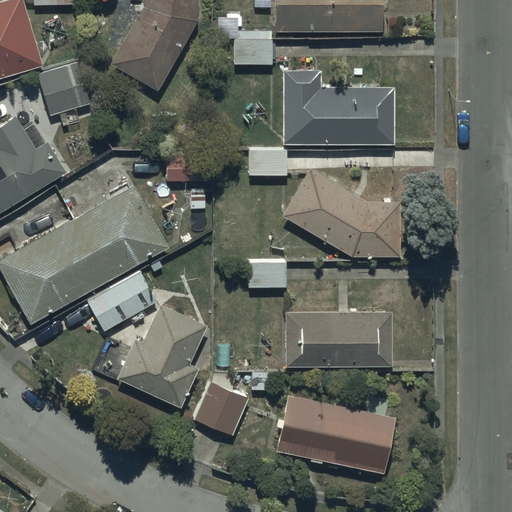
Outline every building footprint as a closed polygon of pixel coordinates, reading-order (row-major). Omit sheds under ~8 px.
[(25,0),(0,0),(0,69),(42,56),(25,0)] [(140,0),(109,56),(155,83),(196,13),(195,0),(140,0)] [(380,23),(379,0),(254,0),(254,2),(274,2),(274,23),(380,23)] [(270,58),(270,25),(237,26),(237,20),(240,20),(241,13),(237,9),(227,9),(227,12),(216,12),(216,32),(232,32),(232,57),(270,58)] [(76,55),(37,68),(50,109),(89,96),(76,55)] [(319,62),(282,62),(282,136),(393,136),(393,79),(319,79),(319,62)] [(0,201),(64,163),(47,134),(44,135),(32,115),(21,122),(13,108),(0,116),(0,201)] [(287,143),(247,143),(247,169),(287,169),(287,143)] [(164,147),(165,173),(207,173),(207,147),(164,147)] [(308,160),(281,207),(350,248),(401,248),(400,194),(363,194),(308,160)] [(0,251),(0,263),(28,314),(166,238),(133,178),(0,251)] [(285,256),(247,256),(247,280),(285,280),(285,256)] [(138,265),(86,292),(103,324),(155,294),(138,265)] [(133,331),(115,370),(179,399),(196,361),(186,356),(204,318),(158,297),(141,334),(133,331)] [(390,304),(284,304),(284,358),(390,358),(390,304)] [(230,428),(246,391),(209,375),(193,413),(230,428)] [(393,409),(286,387),(275,441),(381,464),(393,409)] [(0,500),(0,511),(14,511),(15,511),(0,500)]
